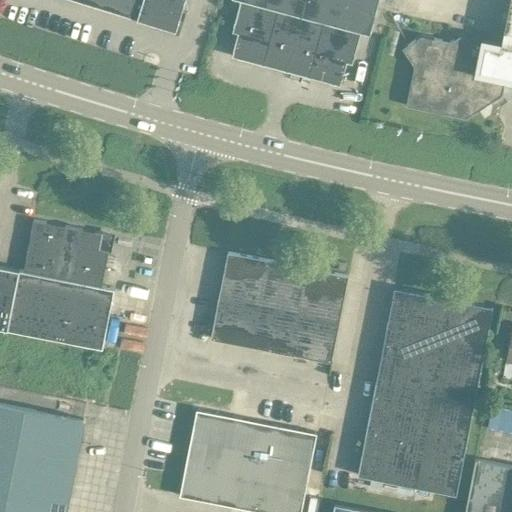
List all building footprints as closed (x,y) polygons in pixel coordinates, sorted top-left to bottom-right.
[(77,0),(175,30),(184,0),(77,0)] [(239,0),(231,31),(237,33),(231,56),(340,85),(346,62),(352,64),(360,31),(369,34),(378,0),(239,0)] [(511,0),(508,0),(500,41),(511,43),(511,0)] [(420,36),(401,48),(413,66),(405,106),(465,118),(501,95),(504,80),(511,81),(511,43),(500,41),(480,37),(478,48),(470,46),(462,34),(450,42),(420,36)] [(32,219),(22,270),(0,265),(0,382),(91,400),(114,288),(101,285),(108,251),(98,249),(101,233),(32,219)] [(347,275),(227,252),(210,338),(330,362),(347,275)] [(455,495),(473,402),(492,307),(393,288),(357,475),(455,495)] [(0,511),(64,511),(83,419),(0,403),(0,511)] [(196,409),(179,496),(262,511),(300,511),(316,433),(196,409)] [(463,511),(511,511),(511,466),(474,459),(463,511)]
